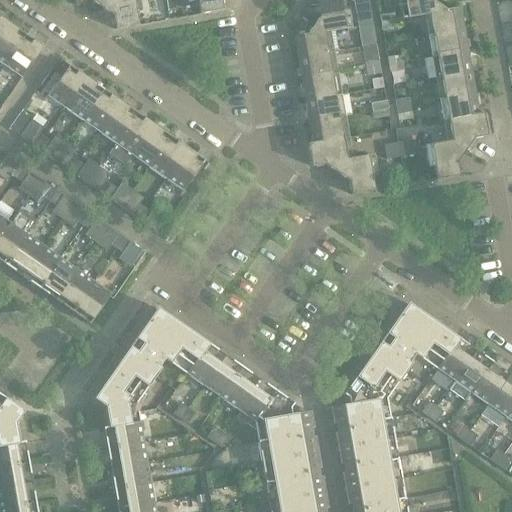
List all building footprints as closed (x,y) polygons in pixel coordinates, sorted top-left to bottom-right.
[(75,0),(76,2),(88,0),(89,0),(101,8),(107,0),(75,0)] [(107,0),(101,8),(113,16),(116,30),(139,26),(134,0),(107,0)] [(197,0),(200,14),(200,15),(223,11),(221,0),(197,0)] [(320,17),(314,26),(325,34),(335,32),(346,30),(340,0),(337,0),(318,3),(320,17)] [(404,0),(408,19),(429,15),(437,4),(430,0),(404,0)] [(437,4),(429,15),(433,36),(463,30),(460,8),(446,11),(437,4)] [(380,17),(381,24),(395,21),(394,14),(380,17)] [(0,37),(9,24),(0,17),(0,37)] [(357,21),(359,28),(373,25),(371,18),(357,21)] [(395,21),(381,24),(383,31),(397,28),(395,21)] [(9,24),(0,37),(0,63),(4,67),(26,36),(9,24)] [(373,25),(359,28),(360,35),(374,32),(373,25)] [(308,35),(294,37),(298,60),(328,54),(338,53),(335,32),(325,34),(314,26),(308,35)] [(463,30),(433,36),(437,57),(467,52),(463,30)] [(26,36),(4,67),(22,79),(43,48),(26,36)] [(467,52),(437,57),(440,78),(471,73),(467,52)] [(328,54),(298,60),(302,81),(332,76),(328,54)] [(387,58),(389,66),(403,63),(402,56),(387,58)] [(365,62),(366,70),(380,67),(379,60),(365,62)] [(403,63),(389,66),(390,73),(404,70),(403,63)] [(48,97),(65,109),(87,79),(69,66),(48,97)] [(380,67),(366,70),(367,77),(381,74),(380,67)] [(471,73),(440,78),(444,100),(475,94),(471,73)] [(332,76),(302,81),(305,102),(336,97),(332,76)] [(87,79),(65,109),(82,121),(104,90),(87,79)] [(382,79),(372,81),(374,90),(384,88),(382,79)] [(104,90),(82,121),(99,133),(120,102),(104,90)] [(475,94),(444,100),(448,121),(478,116),(478,115),(475,94)] [(336,97),(305,102),(309,124),(340,118),(351,116),(348,95),(336,97)] [(395,101),(396,108),(410,106),(409,99),(395,101)] [(120,102),(99,133),(116,145),(137,114),(120,102)] [(372,105),(373,112),(388,110),(386,103),(372,105)] [(410,106),(396,108),(397,115),(412,113),(410,106)] [(388,110),(373,112),(375,119),(389,117),(388,110)] [(21,138),(21,137),(32,121),(21,113),(9,130),(21,138)] [(137,114),(116,145),(109,154),(125,166),(132,156),(154,126),(137,114)] [(478,116),(448,121),(451,142),(465,151),(474,139),(487,137),(483,114),(478,115),(478,116)] [(309,124),(313,144),(313,145),(343,139),(340,118),(309,124)] [(154,126),(132,156),(149,168),(171,137),(154,126)] [(38,134),(31,144),(38,149),(45,139),(38,134)] [(171,137),(149,168),(166,180),(187,149),(171,137)] [(45,139),(38,149),(45,154),(52,144),(45,139)] [(313,145),(313,144),(308,145),(312,168),(325,165),(337,174),(347,160),(343,139),(313,145)] [(412,141),(398,144),(399,151),(413,148),(412,141)] [(430,145),(436,180),(436,181),(459,177),(457,163),(465,151),(451,142),(430,145)] [(384,146),(385,153),(399,151),(398,144),(384,146)] [(413,148),(399,151),(401,158),(414,155),(413,148)] [(187,149),(166,180),(183,192),(205,161),(187,149)] [(399,151),(385,153),(387,160),(401,158),(399,151)] [(347,160),(337,174),(349,182),(352,196),(375,192),(369,156),(347,160)] [(71,157),(64,168),(71,173),(78,162),(71,157)] [(78,162),(71,173),(78,177),(85,167),(78,162)] [(17,164),(10,174),(17,179),(24,169),(17,164)] [(24,169),(17,179),(24,184),(31,174),(24,169)] [(105,181),(97,191),(104,196),(112,186),(105,181)] [(112,186),(104,196),(111,201),(119,190),(112,186)] [(50,187),(43,198),(50,203),(57,192),(50,187)] [(57,192),(50,203),(57,208),(64,197),(57,192)] [(138,204),(131,214),(138,219),(145,209),(138,204)] [(145,209),(138,219),(145,224),(152,214),(145,209)] [(10,223),(0,238),(0,261),(6,266),(27,235),(36,222),(20,210),(10,223)] [(84,211),(76,221),(84,226),(91,216),(84,211)] [(0,215),(0,238),(10,223),(0,215)] [(91,216),(84,226),(91,231),(98,221),(91,216)] [(117,234),(110,245),(117,249),(124,239),(117,234)] [(27,235),(6,266),(22,278),(44,247),(27,235)] [(124,239),(117,249),(124,254),(131,244),(124,239)] [(44,247),(22,278),(39,289),(61,258),(44,247)] [(61,258),(39,289),(56,301),(77,270),(61,258)] [(77,270),(56,301),(72,313),(94,282),(77,270)] [(94,282),(72,313),(90,325),(112,294),(94,282)] [(408,304),(356,377),(387,399),(412,364),(410,363),(415,355),(437,370),(459,339),(408,304)] [(158,309),(107,382),(137,404),(161,370),(159,368),(165,360),(187,375),(209,345),(158,309)] [(459,339),(437,370),(454,382),(476,351),(459,339)] [(209,345),(187,375),(204,387),(226,356),(209,345)] [(476,351),(454,382),(448,390),(465,402),(471,394),(493,363),(476,351)] [(226,356),(204,387),(221,399),(242,368),(226,356)] [(493,363),(471,394),(488,406),(510,375),(493,363)] [(242,368),(221,399),(237,411),(259,380),(242,368)] [(511,376),(510,375),(488,406),(505,418),(511,407),(511,376)] [(331,408),(334,429),(391,420),(387,399),(356,377),(344,395),(349,399),(350,405),(331,408)] [(259,380),(237,411),(254,423),(276,392),(259,380)] [(137,404),(107,382),(94,400),(106,408),(109,428),(141,423),(137,404)] [(276,392),(254,423),(255,423),(258,443),(315,433),(311,412),(292,415),(291,409),(294,404),(276,392)] [(6,400),(0,408),(0,447),(20,444),(20,443),(16,423),(24,412),(6,400)] [(422,413),(429,418),(436,408),(429,403),(422,413)] [(173,417),(180,422),(187,411),(180,406),(173,417)] [(436,408),(429,418),(436,423),(443,413),(436,408)] [(187,411),(180,422),(187,427),(194,416),(187,411)] [(391,420),(334,429),(338,450),(394,440),(391,420)] [(104,429),(107,450),(144,444),(141,423),(109,428),(104,429)] [(456,437),(463,442),(470,432),(463,427),(456,437)] [(213,429),(206,440),(213,445),(220,434),(213,429)] [(470,432),(463,442),(470,447),(477,437),(470,432)] [(315,433),(258,443),(262,463),(318,453),(315,433)] [(220,434),(213,445),(220,450),(228,440),(220,434)] [(394,440),(338,450),(341,470),(398,460),(394,440)] [(20,444),(0,447),(0,468),(29,463),(25,442),(20,443),(20,444)] [(144,444),(107,450),(111,470),(148,464),(144,444)] [(490,461),(496,466),(504,455),(497,450),(490,461)] [(318,453),(262,463),(265,483),(322,473),(318,453)] [(504,455),(496,466),(504,471),(511,460),(504,455)] [(398,460),(341,470),(345,490),(401,480),(398,460)] [(29,463),(0,468),(0,489),(32,484),(29,463)] [(148,464),(111,470),(114,490),(151,484),(148,464)] [(322,473),(265,483),(269,503),(325,493),(322,473)] [(401,480),(345,490),(348,510),(405,500),(401,480)] [(32,484),(0,489),(0,510),(36,504),(32,484)] [(151,484),(114,490),(118,510),(155,504),(151,484)] [(328,511),(325,493),(269,503),(270,511),(328,511)] [(406,511),(405,500),(348,510),(348,511),(406,511)]
